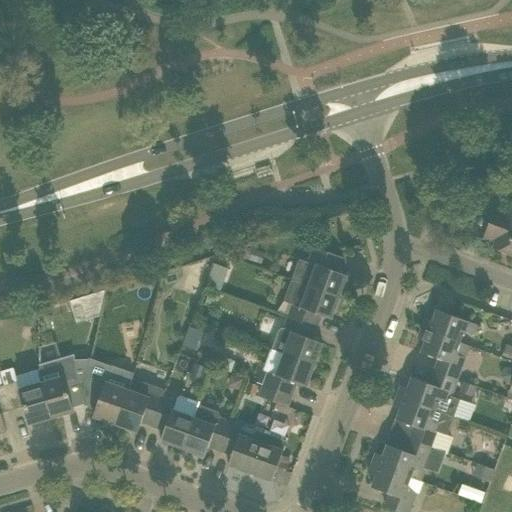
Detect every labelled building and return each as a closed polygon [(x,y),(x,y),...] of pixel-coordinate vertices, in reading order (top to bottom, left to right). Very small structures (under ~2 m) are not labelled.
[(501,250),(511,253),(511,213),(506,212),(495,208),(484,238),(503,244),(501,250)] [(300,258),(292,280),(340,297),(348,275),(337,272),(343,257),(314,246),(309,261),(300,258)] [(222,288),(228,268),(216,264),(209,284),(222,288)] [(332,319),(340,297),(292,280),(284,301),(293,305),(288,317),(317,327),(322,315),(332,319)] [(104,293),(81,299),(86,319),(98,316),(104,293)] [(422,328),(461,342),(465,331),(474,334),(477,324),(437,310),(433,321),(426,318),(422,328)] [(288,317),(284,328),(280,326),(272,349),(284,353),(315,365),(323,342),(313,338),(317,327),(288,317)] [(189,327),(182,346),(196,351),(202,332),(189,327)] [(216,337),(219,330),(210,327),(208,334),(216,337)] [(439,359),(435,371),(459,380),(471,346),(461,342),(422,328),(418,338),(426,341),(422,352),(439,359)] [(72,406),(85,402),(86,375),(90,354),(74,356),(74,351),(39,361),(42,383),(52,418),(74,411),(72,406)] [(307,386),(315,365),(284,353),(276,375),(268,372),(264,384),(293,395),(297,383),(307,386)] [(94,416),(116,424),(128,390),(134,369),(90,354),(86,375),(85,402),(97,406),(94,416)] [(459,380),(435,371),(430,384),(412,377),(408,389),(401,386),(397,396),(454,417),(461,399),(453,396),(459,380)] [(20,389),(17,381),(5,385),(13,409),(25,406),(30,424),(52,418),(42,383),(20,389)] [(163,398),(166,390),(144,382),(140,394),(128,390),(116,424),(138,432),(141,422),(153,426),(163,398)] [(472,396),(476,386),(475,386),(464,382),(460,392),(472,396)] [(264,384),(259,396),(288,407),(293,395),(264,384)] [(1,413),(13,409),(5,385),(0,386),(0,432),(6,431),(1,413)] [(161,441),(183,448),(197,410),(199,404),(200,402),(181,395),(178,396),(175,402),(163,398),(153,426),(165,430),(161,441)] [(410,439),(434,448),(440,432),(448,435),(454,417),(397,396),(394,406),(401,409),(397,420),(415,426),(410,439)] [(220,451),(231,422),(219,418),(220,415),(218,411),(199,404),(197,410),(183,448),(205,456),(209,446),(220,451)] [(228,465),(250,473),(264,434),(266,430),(257,427),(252,430),(243,426),(231,422),(220,451),(232,455),(228,465)] [(288,438),(266,430),(264,434),(250,473),(273,481),(287,442),(288,438)] [(376,453),(373,463),(411,477),(422,481),(434,448),(410,439),(406,451),(388,445),(384,456),(376,453)] [(411,477),(373,463),(369,473),(376,476),(372,487),(390,494),(385,506),(400,511),(408,511),(416,492),(407,489),(411,477)] [(479,478),(489,482),(494,469),(484,465),(479,478)]
